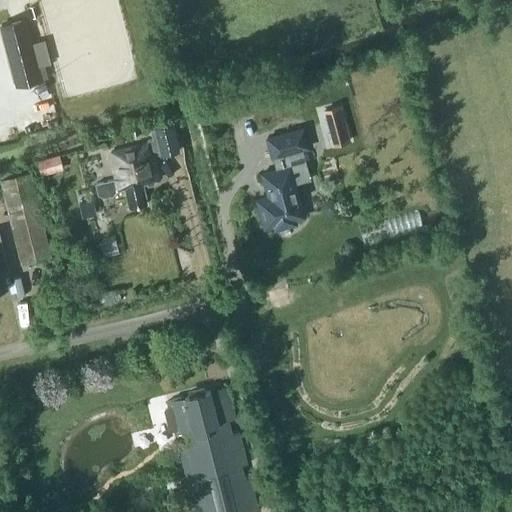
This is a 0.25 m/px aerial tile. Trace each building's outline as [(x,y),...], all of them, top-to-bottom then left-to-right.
[(41,79),(26,17),(0,23),(0,26),(15,86),(41,79)] [(50,95),(47,81),(22,88),(26,101),(50,95)] [(328,121),(341,117),(338,105),(324,109),(328,121)] [(112,196),(117,190),(124,189),(129,208),(147,204),(142,184),(158,181),(152,158),(179,151),(172,124),(155,128),(155,129),(151,130),(155,148),(150,149),(149,144),(111,153),(117,180),(95,185),(98,195),(104,198),(112,196)] [(302,128),(266,138),(272,157),(273,157),(277,169),(261,173),(266,189),(268,188),(270,196),(256,199),(264,228),(274,225),(279,226),(283,226),(287,225),(290,223),(293,220),(304,217),(294,183),(310,179),(301,149),(307,147),(302,128)] [(63,168),(59,153),(37,160),(41,174),(63,168)] [(51,257),(31,172),(1,179),(21,264),(51,257)] [(93,198),(79,201),(82,218),(97,214),(93,198)] [(0,289),(7,287),(3,272),(9,271),(0,234),(0,289)] [(178,447),(195,511),(255,511),(259,511),(251,477),(245,479),(242,467),(247,465),(239,433),(233,435),(230,421),(236,420),(227,388),(167,403),(168,406),(164,409),(169,429),(174,430),(175,434),(192,430),(195,443),(178,447)]
